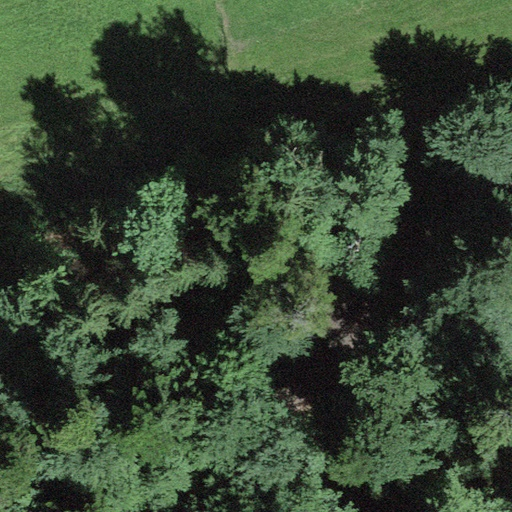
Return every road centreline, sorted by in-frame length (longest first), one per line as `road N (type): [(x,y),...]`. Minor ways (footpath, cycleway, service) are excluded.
road 1 (track): [(0,326),(396,211)]
road 2 (track): [(396,211),(242,443),(145,511)]
road 3 (track): [(396,211),(511,179)]
